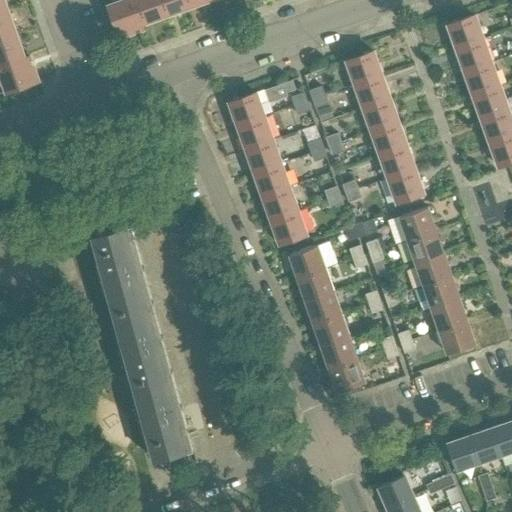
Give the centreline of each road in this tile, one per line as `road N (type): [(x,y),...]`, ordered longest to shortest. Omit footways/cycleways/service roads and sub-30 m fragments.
road 1 (residential): [(325,440),(171,70)]
road 2 (residential): [(224,478),(151,220)]
road 3 (residential): [(171,70),(380,0)]
road 4 (residential): [(325,440),(511,376)]
